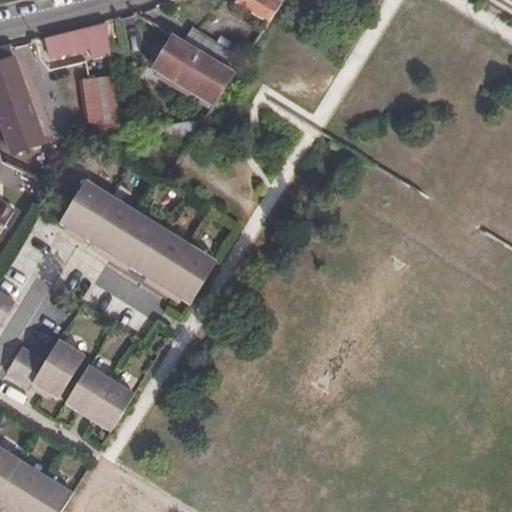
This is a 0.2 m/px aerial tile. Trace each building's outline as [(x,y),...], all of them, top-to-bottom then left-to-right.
[(272,0),(238,0),(238,2),(271,22),(282,6),(272,0)] [(94,24),(99,58),(111,56),(106,21),(94,24)] [(92,59),(99,58),(94,24),(75,29),(46,36),(50,55),(90,44),(92,59)] [(236,74),(176,38),(157,70),(215,106),(236,74)] [(21,82),(6,45),(0,46),(0,120),(15,155),(46,143),(24,89),(28,87),(26,80),(21,82)] [(103,80),(109,123),(121,121),(114,79),(103,80)] [(109,123),(103,80),(88,83),(94,125),(109,123)] [(86,242),(112,199),(85,182),(58,225),(86,242)] [(137,214),(112,199),(86,242),(110,257),(137,214)] [(0,234),(12,211),(0,203),(0,234)] [(137,214),(110,257),(137,274),(164,231),(137,214)] [(164,231),(137,274),(163,291),(190,248),(164,231)] [(190,248),(163,291),(189,307),(216,264),(190,248)] [(0,312),(7,317),(16,303),(0,293),(0,312)] [(44,365),(35,379),(30,387),(56,404),(83,361),(57,344),(44,365)] [(11,365),(35,379),(44,365),(20,351),(11,365)] [(35,379),(11,365),(4,377),(28,392),(30,387),(35,379)] [(62,407),(86,423),(110,386),(86,371),(62,407)] [(110,386),(86,423),(108,437),(131,400),(110,386)] [(0,491),(19,462),(0,450),(0,491)] [(19,462),(0,491),(0,508),(6,511),(24,511),(45,479),(19,462)] [(45,479),(24,511),(61,511),(72,495),(45,479)]
